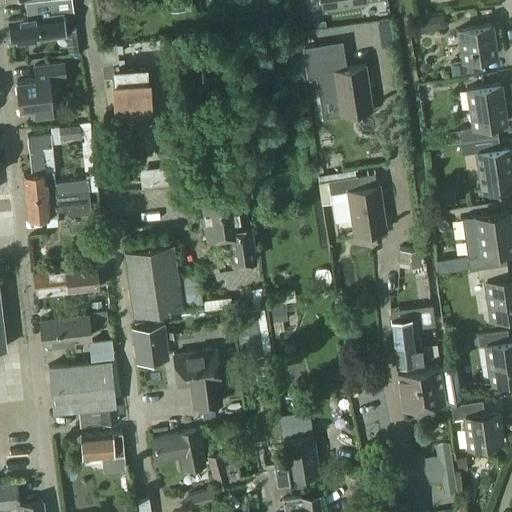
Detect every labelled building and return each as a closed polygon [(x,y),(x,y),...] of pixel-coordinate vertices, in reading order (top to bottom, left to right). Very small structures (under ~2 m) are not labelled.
[(55,10),(53,0),(27,0),(29,13),(55,10)] [(185,10),(184,2),(172,3),(173,12),(185,10)] [(62,12),(8,18),(11,41),(42,37),(59,35),(58,29),(75,27),(73,10),(62,12)] [(442,11),(417,15),(417,16),(418,23),(443,19),(442,12),(442,11)] [(495,54),(490,23),(458,28),(462,59),(451,60),(453,73),(481,68),(479,57),(495,54)] [(390,27),(378,29),(381,46),(393,44),(390,27)] [(318,59),(307,60),(309,73),(317,72),(320,98),(337,96),(339,113),(372,108),(366,64),(344,67),(342,55),(340,40),(315,44),(318,59)] [(64,75),(63,62),(33,65),(35,78),(16,80),(19,105),(33,104),(35,117),(53,115),(51,98),(53,98),(53,90),(49,90),(47,77),(64,75)] [(113,80),(111,80),(114,116),(150,114),(147,78),(147,64),(112,66),(113,80)] [(459,128),(460,141),(498,135),(496,123),(505,122),(499,82),(466,87),(472,127),(459,128)] [(80,136),(79,123),(59,125),(60,138),(80,136)] [(25,195),(87,190),(86,178),(54,181),(53,169),(54,169),(51,133),(27,135),(30,170),(31,170),(31,172),(23,173),(25,195)] [(499,147),(498,135),(460,141),(462,152),(476,150),(482,190),(511,185),(511,164),(509,145),(499,147)] [(357,187),(355,174),(327,179),(329,192),(346,189),(353,233),(386,228),(379,183),(357,187)] [(239,226),(234,184),(201,188),(207,235),(228,232),(232,262),(255,259),(251,224),(239,226)] [(89,212),(87,190),(25,195),(27,218),(57,215),(57,209),(67,208),(67,214),(89,212)] [(475,215),(461,217),(467,256),(469,269),(476,267),(506,263),(504,251),(511,250),(511,234),(508,210),(475,215)] [(183,305),(174,241),(124,248),(133,313),(183,305)] [(420,246),(399,246),(399,261),(419,262),(420,246)] [(105,260),(104,249),(94,250),(96,261),(105,260)] [(465,254),(453,256),(455,269),(468,267),(465,254)] [(107,280),(104,262),(95,264),(94,263),(33,269),(35,290),(97,283),(96,281),(107,280)] [(506,263),(476,267),(478,279),(484,278),(490,318),(511,314),(511,274),(508,275),(506,263)] [(202,302),(197,270),(179,272),(184,304),(202,302)] [(230,296),(203,300),(204,310),(232,306),(230,296)] [(101,299),(91,300),(92,308),(102,307),(101,299)] [(279,303),(270,304),(273,321),(282,320),(288,319),(286,310),(285,302),(279,303)] [(256,305),(256,307),(263,356),(271,355),(263,304),(256,305)] [(112,317),(110,306),(92,309),(93,320),(112,317)] [(242,359),(263,356),(256,307),(234,310),(242,359)] [(91,336),(88,312),(39,318),(42,342),(91,336)] [(423,360),(417,315),(389,319),(395,364),(423,360)] [(134,328),(133,328),(138,361),(139,360),(140,360),(157,358),(166,356),(170,356),(166,323),(161,324),(160,324),(134,328)] [(511,338),(509,339),(507,328),(476,333),(478,345),(484,344),(491,383),(511,379),(511,338)] [(111,356),(110,339),(89,341),(91,358),(111,356)] [(223,401),(216,345),(172,351),(176,384),(189,383),(192,405),(223,401)] [(110,359),(48,365),(52,411),(115,405),(110,359)] [(447,401),(441,362),(395,369),(401,408),(447,401)] [(484,411),(482,398),(450,403),(452,417),(464,415),(468,446),(501,441),(497,410),(484,411)] [(117,422),(116,406),(78,410),(79,425),(117,422)] [(319,475),(312,409),(280,413),(291,489),(306,487),(305,477),(319,475)] [(205,463),(198,428),(151,438),(155,457),(179,452),(183,468),(205,463)] [(125,468),(121,429),(112,430),(112,429),(79,432),(82,458),(102,456),(103,470),(125,468)] [(438,455),(426,457),(428,469),(451,465),(448,442),(436,444),(438,455)] [(230,483),(222,452),(208,456),(217,487),(230,483)] [(467,470),(465,456),(456,457),(458,471),(467,470)] [(286,461),(274,463),(277,484),(289,482),(286,461)] [(451,465),(428,469),(430,482),(442,480),(443,490),(455,489),(451,465)] [(0,506),(15,504),(12,481),(0,483),(0,506)] [(215,499),(211,487),(187,494),(191,506),(215,499)] [(410,511),(407,492),(357,499),(358,508),(372,506),(372,511),(410,511)] [(150,511),(148,495),(136,497),(138,511),(150,511)] [(259,511),(322,511),(319,495),(301,498),(301,501),(285,503),(286,507),(259,511)] [(43,511),(42,500),(16,504),(17,511),(43,511)] [(129,511),(129,502),(116,504),(117,511),(129,511)]
